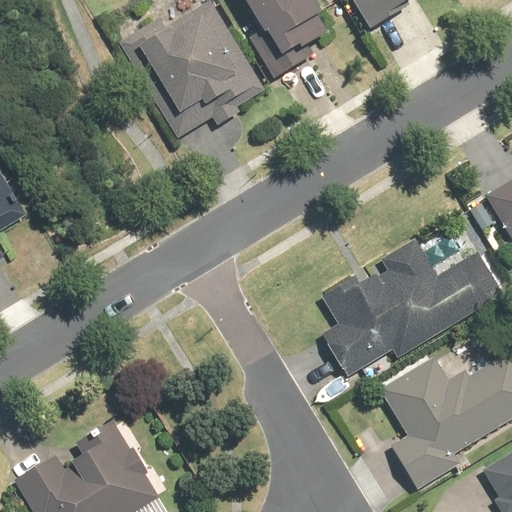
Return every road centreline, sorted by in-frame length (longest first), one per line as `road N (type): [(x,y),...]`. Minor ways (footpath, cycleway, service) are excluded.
road 1 (residential): [(511,69),(198,265)]
road 2 (residential): [(198,265),(304,447),(313,511)]
road 3 (residential): [(198,265),(0,381)]
